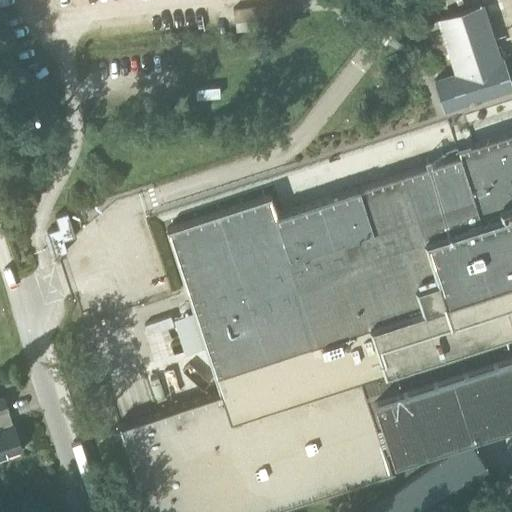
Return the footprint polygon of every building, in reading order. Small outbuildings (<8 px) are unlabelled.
[(236,31),(294,24),(291,2),(233,9),(236,31)] [(456,72),(440,77),(432,80),(444,109),(511,87),(511,82),(504,57),(499,58),(482,4),(439,18),(456,72)] [(221,392),(118,426),(146,511),(262,511),(391,469),(385,450),(391,448),(394,457),(511,417),(511,350),(506,331),(511,329),(511,129),(457,148),(459,153),(277,213),(271,194),(167,228),(221,392)] [(58,228),(47,231),(54,254),(66,251),(62,239),(74,235),(71,227),(66,212),(54,216),(58,228)] [(0,412),(8,410),(9,410),(4,395),(0,396),(0,412)] [(0,456),(23,449),(15,426),(13,426),(0,430),(0,456)] [(370,511),(452,511),(497,481),(468,438),(368,509),(370,511)]
